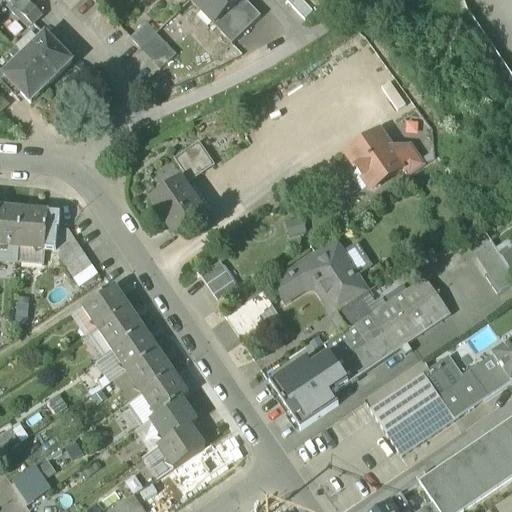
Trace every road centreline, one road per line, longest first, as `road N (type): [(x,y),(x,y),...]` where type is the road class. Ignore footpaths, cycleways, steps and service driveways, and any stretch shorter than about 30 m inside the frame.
road 1 (unclassified): [(68,168),(91,188),(277,466)]
road 2 (residential): [(43,0),(122,84),(137,118)]
